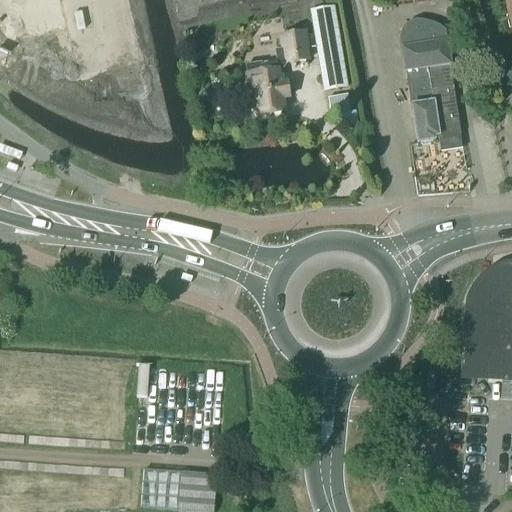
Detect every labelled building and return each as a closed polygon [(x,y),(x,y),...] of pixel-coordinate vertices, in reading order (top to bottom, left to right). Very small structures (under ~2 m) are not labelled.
[(309,12),(322,93),(347,89),(334,8),(309,12)] [(405,74),(406,74),(417,146),(419,146),(422,148),(430,147),(432,144),(434,143),(433,140),(437,140),(440,153),(461,150),(449,67),(450,67),(446,44),(445,44),(444,34),(438,29),(431,26),(424,24),(420,29),(411,31),(406,27),(402,34),(400,41),(405,74)] [(244,68),(246,78),(249,98),(257,97),(260,119),(284,115),(283,102),(288,102),(286,86),(280,86),(279,73),(285,67),(309,63),(305,33),(277,38),(280,52),(274,53),(275,64),(244,68)] [(347,97),(327,100),(330,118),(339,117),(341,129),(357,126),(355,114),(350,115),(347,97)] [(501,385),(511,385),(511,269),(505,270),(493,275),(483,282),(475,291),(470,303),(467,315),(464,379),(501,380),(501,385)] [(139,511),(212,511),(214,479),(142,474),(139,511)]
